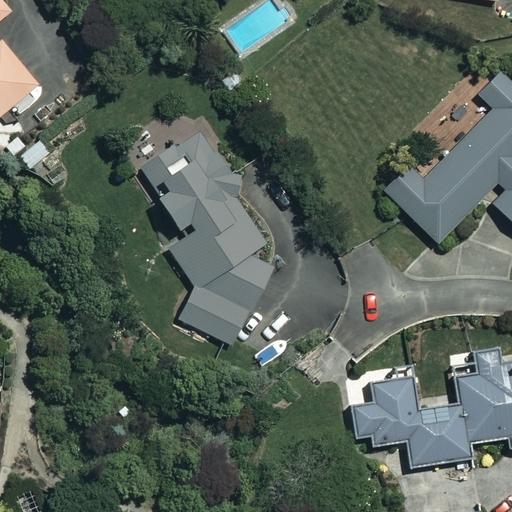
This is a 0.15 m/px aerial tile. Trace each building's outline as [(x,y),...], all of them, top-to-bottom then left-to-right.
[(17,118),(45,95),(0,41),(0,16),(8,10),(0,0),(0,111),(7,106),(17,118)] [(511,84),(497,70),(475,92),(490,107),(421,177),(405,162),(381,188),(435,241),(495,179),(504,188),(491,202),(511,223),(511,84)] [(247,251),(264,241),(232,186),(238,183),(202,122),(136,161),(180,234),(165,243),(189,283),(171,312),(223,343),(270,264),(247,251)] [(61,163),(43,139),(19,156),(37,181),(61,163)] [(511,358),(500,361),(497,344),(467,349),(470,371),(450,374),(453,397),(414,403),(409,374),(367,380),(370,402),(347,405),(352,437),(367,435),(368,446),(403,441),(406,466),(471,457),(469,441),(503,436),(504,447),(511,449),(511,358)]
